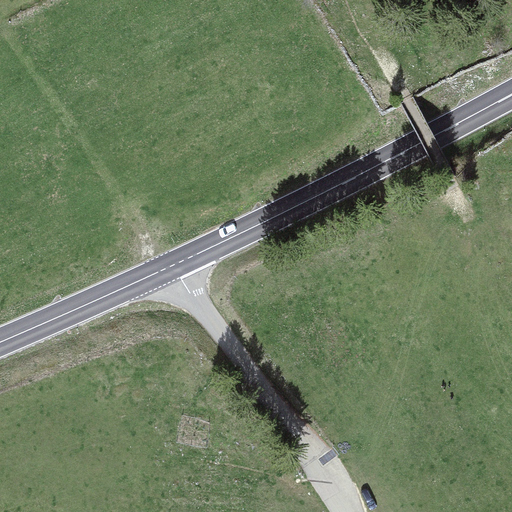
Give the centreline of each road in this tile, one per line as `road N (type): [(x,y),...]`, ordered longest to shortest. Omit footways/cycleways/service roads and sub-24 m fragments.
road 1 (secondary): [(511,92),(179,270)]
road 2 (unclassified): [(344,511),(179,270)]
road 3 (track): [(468,221),(375,46)]
road 4 (secondary): [(179,270),(0,344)]
